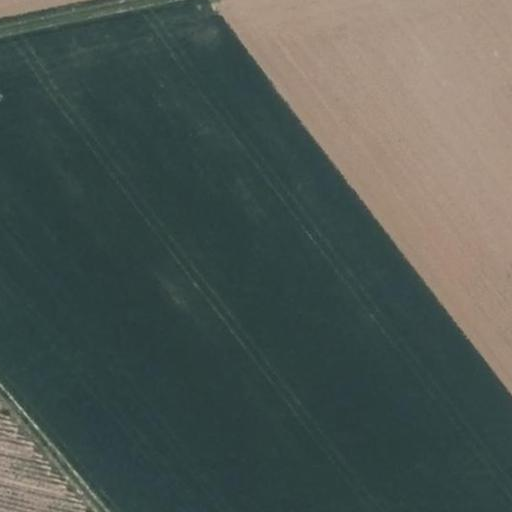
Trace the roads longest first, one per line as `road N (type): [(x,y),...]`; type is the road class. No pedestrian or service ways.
road 1 (track): [(113,511),(0,376)]
road 2 (track): [(0,32),(152,0)]
